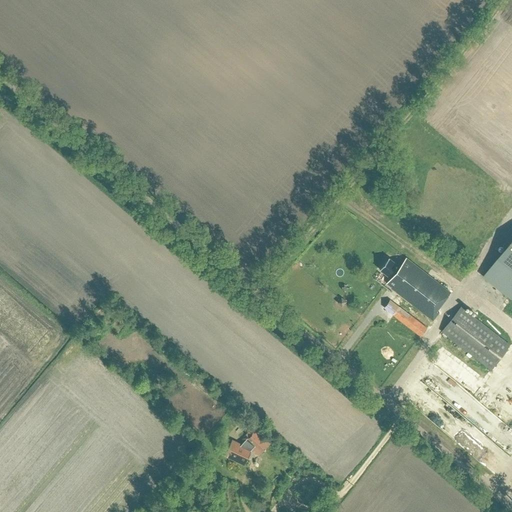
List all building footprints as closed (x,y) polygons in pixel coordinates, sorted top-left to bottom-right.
[(511,239),(484,276),(511,298),(511,239)] [(379,269),(380,269),(390,277),(386,282),(391,286),(391,287),(433,319),(439,312),(434,308),(447,290),(406,257),(399,266),(389,258),(388,257),(388,258),(380,268),(379,269)] [(491,369),(510,344),(461,305),(441,330),(491,369)] [(399,307),(394,315),(420,335),(426,328),(399,307)] [(443,307),(433,323),(439,327),(449,310),(443,307)] [(511,336),(511,319),(499,310),(491,321),(511,336)] [(426,359),(438,368),(448,355),(436,346),(426,359)] [(450,361),(443,368),(450,375),(457,368),(450,361)] [(447,388),(438,397),(447,405),(455,395),(447,388)] [(416,402),(422,396),(418,392),(412,398),(416,402)] [(251,449),(252,448),(259,455),(271,442),(262,435),(261,436),(257,432),(252,428),(242,439),(244,440),(242,442),(241,443),(232,439),(224,455),(244,464),(251,449)]
